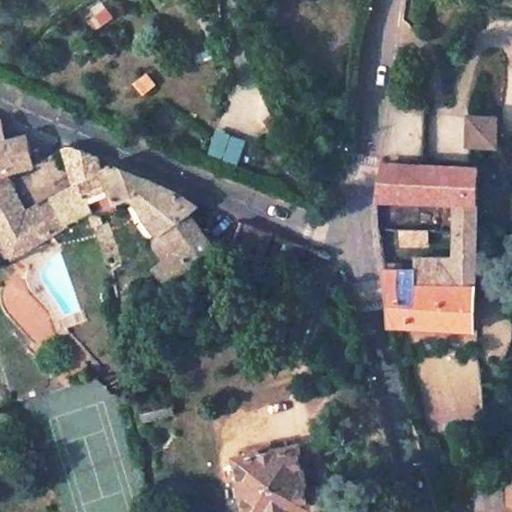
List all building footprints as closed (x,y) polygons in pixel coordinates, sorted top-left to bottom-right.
[(147,71),(134,82),(144,94),(157,83),(147,71)] [(497,118),(469,117),(468,146),(496,147),(497,118)] [(7,139),(2,120),(0,120),(0,188),(10,183),(7,171),(34,164),(27,135),(7,139)] [(280,124),(268,132),(294,172),(309,163),(295,140),(292,142),(280,124)] [(236,135),(219,128),(211,151),(229,157),(236,135)] [(256,143),(242,137),(233,159),(247,165),(256,143)] [(131,197),(160,232),(163,230),(189,266),(213,247),(188,212),(197,205),(179,191),(114,164),(103,166),(99,158),(70,146),(78,177),(82,197),(39,211),(47,237),(88,213),(131,197)] [(377,200),(456,201),(456,230),(478,231),(478,168),(384,166),(377,200)] [(10,183),(0,188),(0,246),(8,259),(47,237),(39,211),(82,197),(78,177),(61,184),(64,192),(55,198),(56,200),(29,214),(10,183)] [(231,249),(262,261),(272,234),(242,223),(231,249)] [(400,229),(399,244),(427,245),(427,230),(400,229)] [(392,325),(479,330),(478,231),(456,230),(457,259),(416,260),(416,269),(386,270),(390,305),(392,325)] [(173,418),(170,402),(142,408),(145,423),(173,418)] [(298,447),(240,457),(249,511),(274,511),(308,506),(298,447)]
